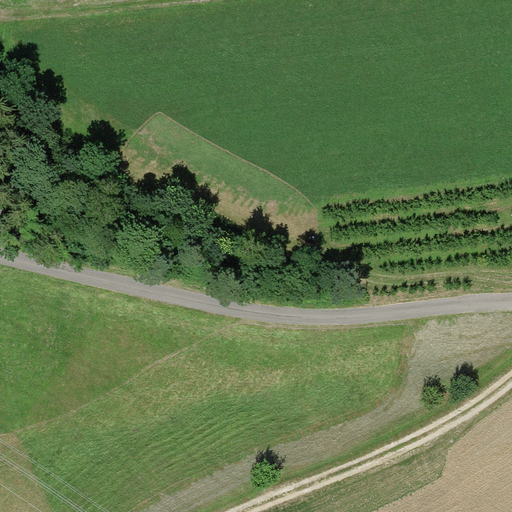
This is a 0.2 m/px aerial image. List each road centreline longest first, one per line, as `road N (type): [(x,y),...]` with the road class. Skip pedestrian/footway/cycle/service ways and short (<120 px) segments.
road 1 (unclassified): [(0,257),(253,315),(329,318),(511,302)]
road 2 (track): [(239,511),(453,422),(511,376)]
road 3 (track): [(0,16),(194,0)]
